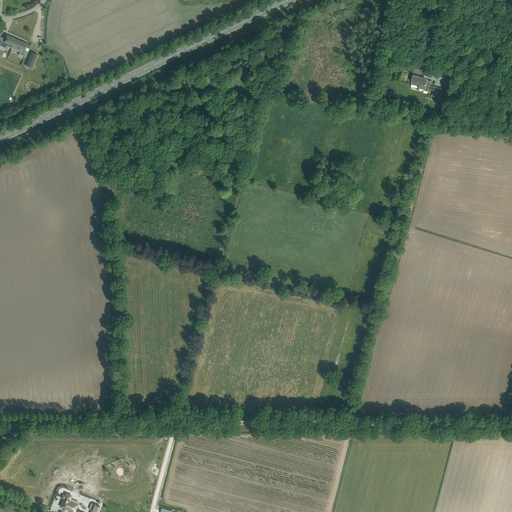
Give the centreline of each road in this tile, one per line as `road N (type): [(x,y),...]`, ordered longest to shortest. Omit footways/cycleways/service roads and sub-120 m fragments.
road 1 (track): [(0,420),(511,427)]
road 2 (secondary): [(0,138),(289,0)]
